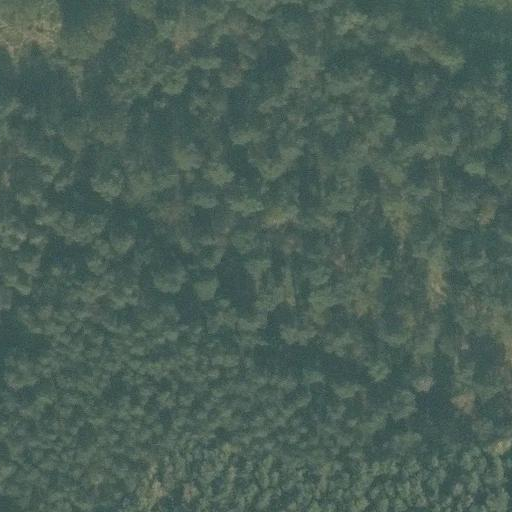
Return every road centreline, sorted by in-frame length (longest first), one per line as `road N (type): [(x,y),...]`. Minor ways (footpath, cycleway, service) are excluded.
road 1 (track): [(132,4),(45,230)]
road 2 (track): [(45,230),(0,356)]
